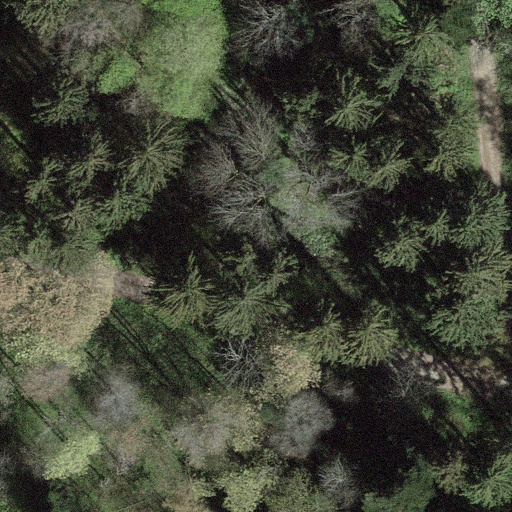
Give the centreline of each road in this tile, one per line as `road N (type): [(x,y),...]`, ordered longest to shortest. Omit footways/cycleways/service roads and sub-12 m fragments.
road 1 (track): [(0,254),(511,386)]
road 2 (track): [(476,0),(486,117),(511,239)]
